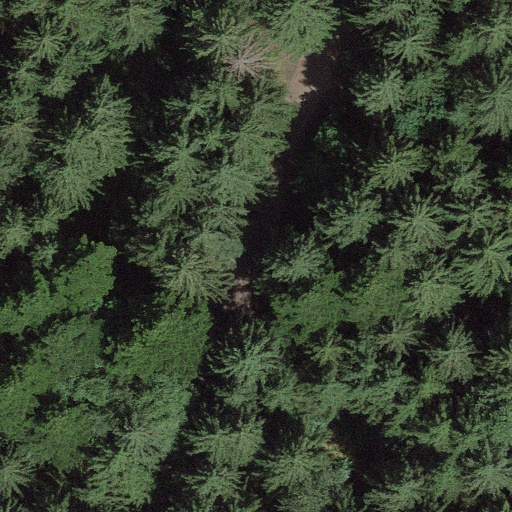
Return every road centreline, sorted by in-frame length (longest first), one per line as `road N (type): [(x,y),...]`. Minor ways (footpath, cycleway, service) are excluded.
road 1 (track): [(343,0),(305,106),(352,207),(368,317),(428,469),(431,511)]
road 2 (track): [(159,511),(305,106)]
